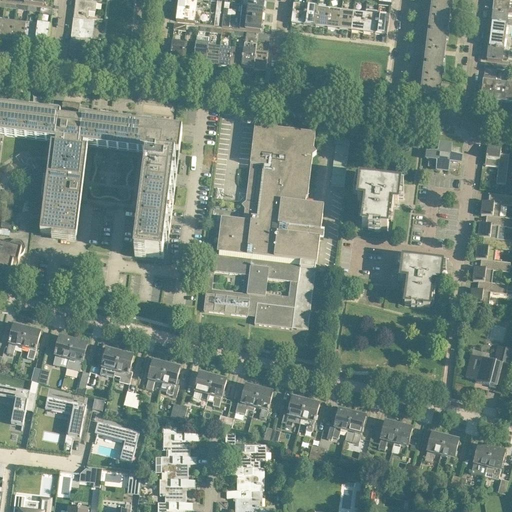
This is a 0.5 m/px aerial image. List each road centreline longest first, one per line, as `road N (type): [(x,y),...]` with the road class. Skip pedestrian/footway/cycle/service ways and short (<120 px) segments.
road 1 (residential): [(511,432),(0,296)]
road 2 (unclassified): [(459,252),(424,247),(431,191),(466,196)]
road 3 (residential): [(466,124),(480,0)]
road 4 (residential): [(393,115),(272,100)]
